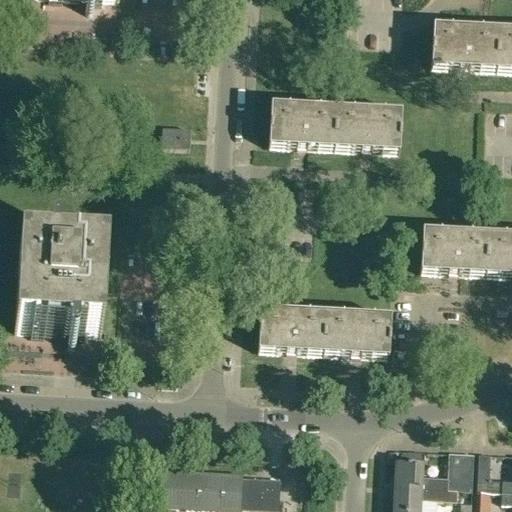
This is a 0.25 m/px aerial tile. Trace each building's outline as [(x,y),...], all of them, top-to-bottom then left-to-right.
[(431,74),(496,77),(498,35),(433,31),(431,74)] [(511,35),(498,35),(496,77),(511,77),(511,35)] [(268,153),(334,156),(336,114),(271,111),(268,153)] [(336,114),(334,156),(399,159),(401,118),(336,114)] [(190,135),(161,134),(160,154),(189,155),(190,135)] [(420,279),(485,282),(487,240),(422,237),(420,279)] [(511,241),(487,240),(485,282),(511,283),(511,241)] [(19,250),(14,337),(102,341),(106,255),(19,250)] [(258,358),(324,361),(326,320),(261,316),(258,358)] [(390,323),(326,320),(324,361),(388,364),(390,323)] [(471,497),(473,460),(448,459),(447,483),(446,495),(456,496),(471,497)] [(490,461),(478,460),(478,473),(476,495),(501,497),(502,486),(489,485),(489,473),(490,461)] [(393,483),(393,493),(420,494),(446,495),(447,483),(421,482),(421,470),(405,469),(394,469),(393,483)] [(163,477),(161,511),(278,511),(280,485),(242,483),(243,481),(163,477)] [(511,486),(502,486),(501,497),(511,497),(511,486)] [(446,495),(420,494),(393,493),(392,511),(419,511),(419,504),(456,506),(456,496),(446,495)] [(511,509),(511,497),(501,497),(500,509),(511,509)]
